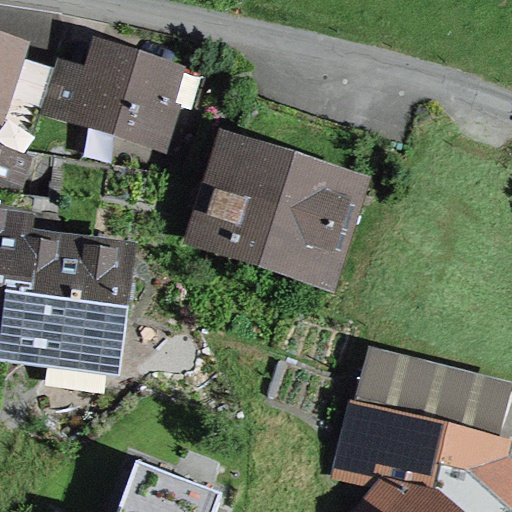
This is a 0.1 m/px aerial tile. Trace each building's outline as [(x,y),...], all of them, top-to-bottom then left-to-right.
[(0,53),(0,116),(1,117),(13,82),(0,77),(0,71),(5,55),(0,53)] [(61,75),(49,112),(80,122),(81,117),(179,149),(201,82),(181,75),(169,82),(100,60),(92,85),(61,75)] [(319,277),(362,142),(248,104),(204,240),(319,277)] [(0,153),(0,190),(11,194),(22,162),(0,153)] [(0,337),(10,339),(13,340),(26,244),(28,229),(0,225),(0,337)] [(74,250),(26,244),(13,340),(10,339),(8,355),(73,363),(75,349),(112,353),(119,301),(110,300),(116,256),(74,250)] [(479,503),(491,454),(360,421),(348,471),(479,503)] [(210,511),(131,482),(119,511),(210,511)] [(426,511),(417,503),(411,511),(398,500),(387,511),(426,511)]
